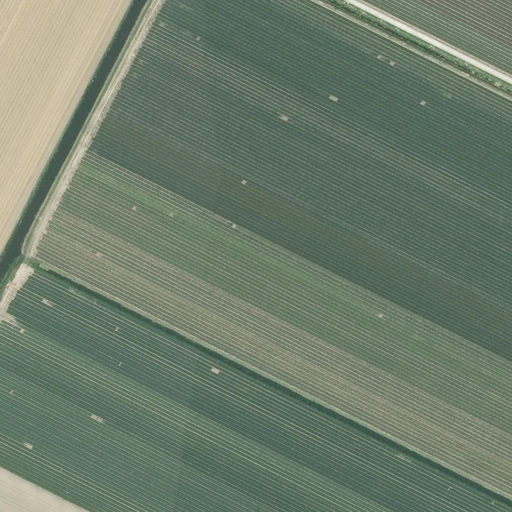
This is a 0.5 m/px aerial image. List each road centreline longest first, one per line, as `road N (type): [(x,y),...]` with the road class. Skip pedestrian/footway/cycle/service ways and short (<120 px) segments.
road 1 (track): [(0,251),(130,0)]
road 2 (track): [(348,0),(511,81)]
